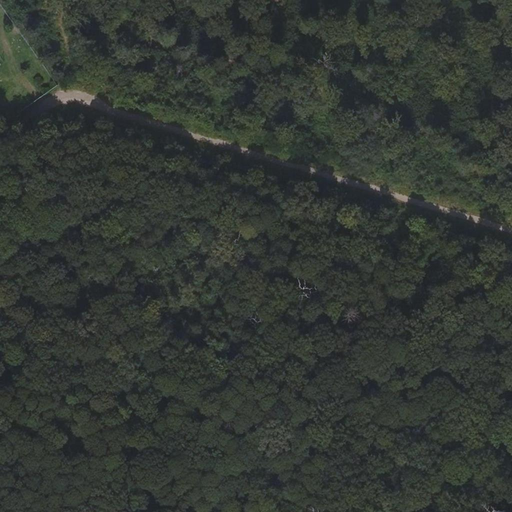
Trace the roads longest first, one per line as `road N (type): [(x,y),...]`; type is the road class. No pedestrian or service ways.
road 1 (track): [(0,132),(61,98),(511,231)]
road 2 (track): [(511,384),(419,511)]
